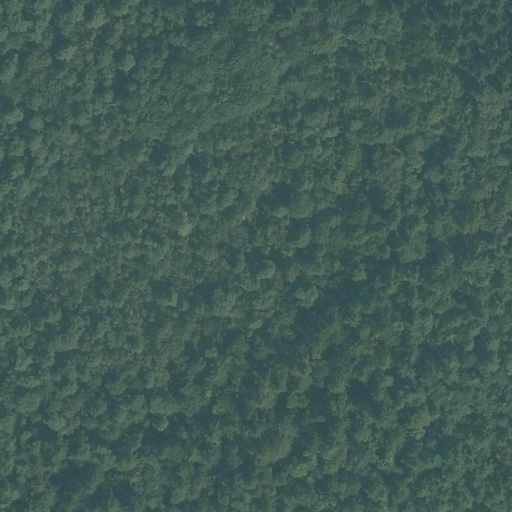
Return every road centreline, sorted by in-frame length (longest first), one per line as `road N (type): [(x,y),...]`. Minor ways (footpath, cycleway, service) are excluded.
road 1 (track): [(97,79),(338,301),(388,372),(392,435),(435,511)]
road 2 (track): [(105,511),(511,144)]
road 3 (unknown): [(511,198),(159,511)]
road 4 (unknown): [(269,0),(288,86),(366,150),(394,152),(394,175),(427,176),(431,198),(474,232)]
road 5 (track): [(190,0),(0,161)]
